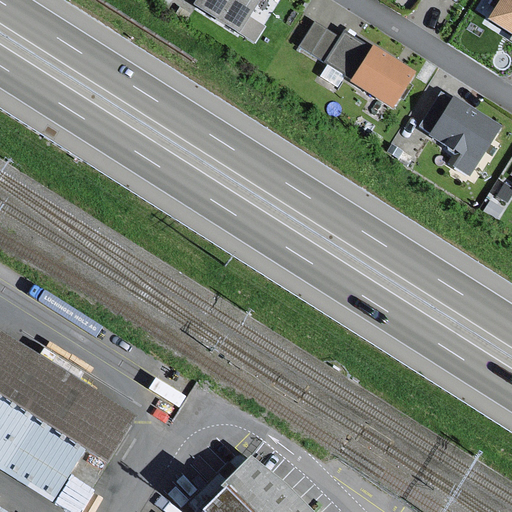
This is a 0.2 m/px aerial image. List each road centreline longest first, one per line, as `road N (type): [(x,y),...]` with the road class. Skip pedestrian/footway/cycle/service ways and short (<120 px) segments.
road 1 (motorway): [(511,326),(0,2)]
road 2 (motorway): [(0,69),(511,393)]
